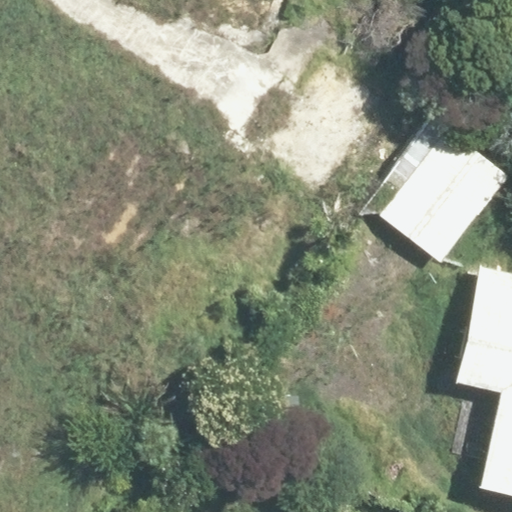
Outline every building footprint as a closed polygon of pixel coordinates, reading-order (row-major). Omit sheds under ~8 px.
[(155,0),(263,45),(281,0),(155,0)] [(296,85),(246,45),(199,104),(324,203),(405,100),(331,41),(296,85)] [(71,128),(79,134),(0,240),(0,299),(62,345),(125,260),(153,280),(194,225),(200,229),(236,179),(113,88),(92,116),(85,110),(71,128)] [(486,166),(427,122),(360,210),(419,255),(486,166)] [(0,194),(10,181),(0,174),(0,194)] [(511,267),(473,259),(447,378),(493,388),(472,487),(511,495),(511,267)] [(0,392),(22,371),(0,347),(0,392)] [(326,511),(388,511),(337,489),(326,511)]
